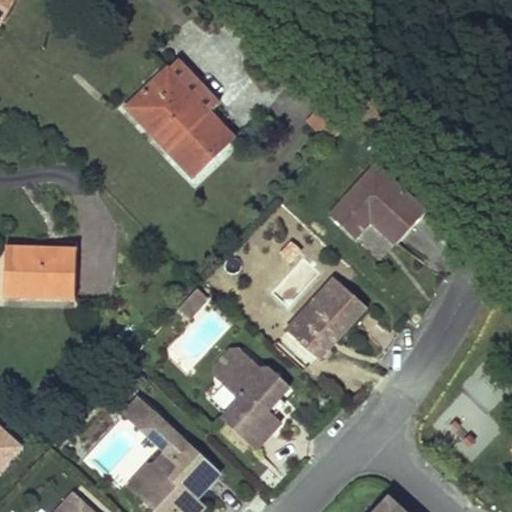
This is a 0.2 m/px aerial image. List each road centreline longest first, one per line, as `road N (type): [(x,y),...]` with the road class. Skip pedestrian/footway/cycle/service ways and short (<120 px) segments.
road 1 (residential): [(367,430),(423,368),(471,279)]
road 2 (residential): [(367,430),(455,511)]
